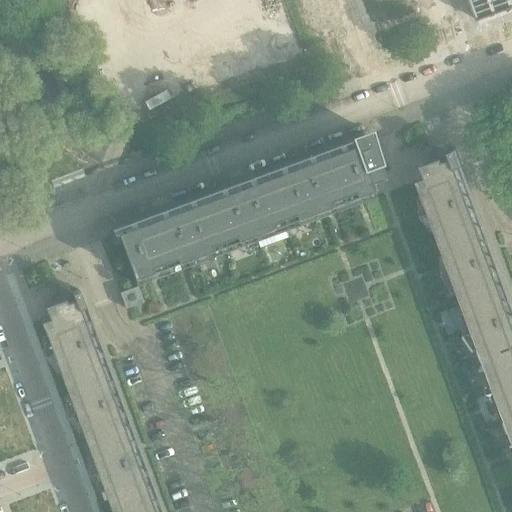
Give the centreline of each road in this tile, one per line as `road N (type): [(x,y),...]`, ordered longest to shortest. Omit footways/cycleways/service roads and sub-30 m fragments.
road 1 (residential): [(0,243),(511,54)]
road 2 (residential): [(61,466),(0,296)]
